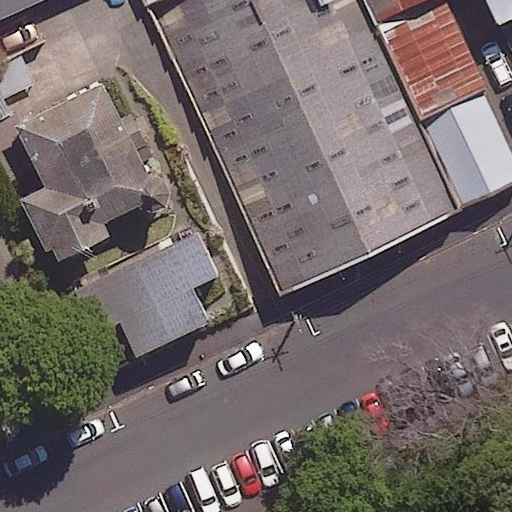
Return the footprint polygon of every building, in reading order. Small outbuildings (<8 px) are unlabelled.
[(0,0),(0,22),(46,0),(0,0)] [(390,0),(163,0),(299,284),(484,196),(406,32),(390,0)] [(390,0),(406,32),(472,1),(473,0),(390,0)] [(511,0),(498,0),(507,17),(511,14),(511,0)] [(406,32),(484,196),(511,183),(511,83),(472,1),(406,32)] [(169,197),(114,80),(23,124),(78,240),(169,197)] [(227,270),(203,219),(104,266),(144,351),(216,317),(200,283),(227,270)]
